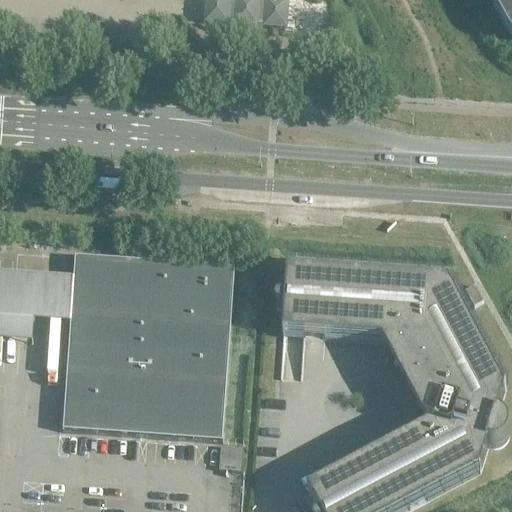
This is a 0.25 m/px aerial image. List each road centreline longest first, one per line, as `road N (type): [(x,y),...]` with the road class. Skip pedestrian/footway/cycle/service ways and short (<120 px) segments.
road 1 (tertiary): [(511,167),(271,151),(120,123),(0,115)]
road 2 (tertiary): [(0,167),(511,202)]
